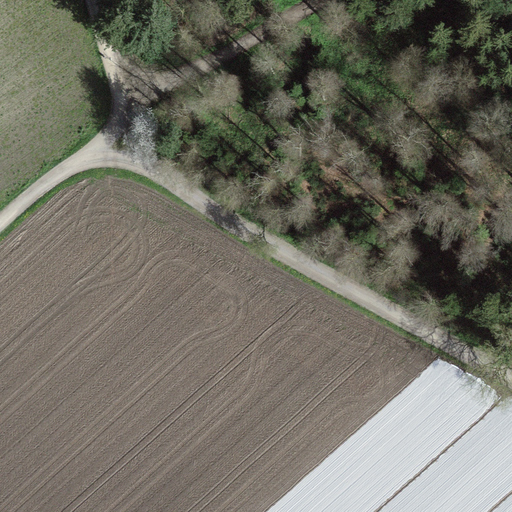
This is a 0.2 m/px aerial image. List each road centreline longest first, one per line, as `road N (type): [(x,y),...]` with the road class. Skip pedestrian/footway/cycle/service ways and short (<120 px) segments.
road 1 (track): [(92,0),(124,131),(181,194),(511,377)]
road 2 (track): [(0,223),(172,88),(320,0)]
